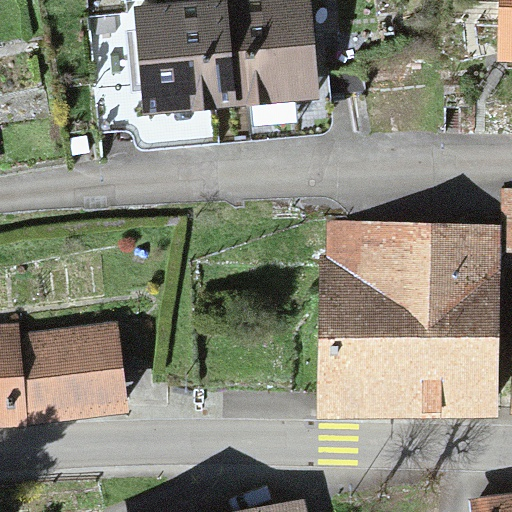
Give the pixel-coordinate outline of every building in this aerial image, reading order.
[(298,0),(240,0),(131,8),(139,110),(306,98),(298,0)] [(511,0),(495,0),(495,58),(511,57),(511,0)] [(511,194),(497,194),(496,248),(511,247),(511,194)] [(491,234),(327,231),(324,404),(488,407),(491,234)] [(110,334),(0,340),(0,420),(115,413),(110,334)] [(511,511),(511,498),(470,505),(470,511),(511,511)]
